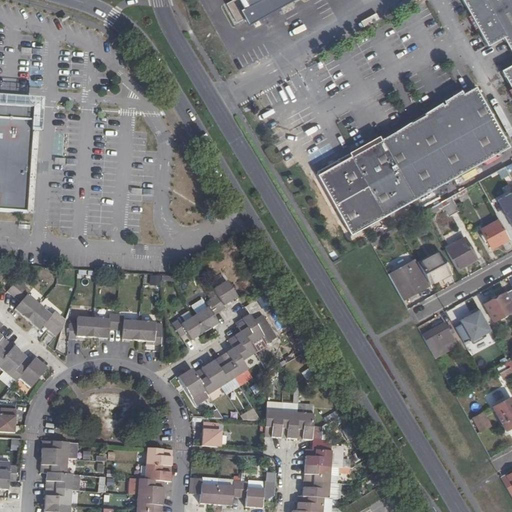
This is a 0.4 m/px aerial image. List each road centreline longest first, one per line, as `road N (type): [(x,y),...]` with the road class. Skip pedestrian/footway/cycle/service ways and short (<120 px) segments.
road 1 (secondary): [(68,0),(146,48),(427,511)]
road 2 (secondary): [(462,511),(176,45),(163,0)]
road 3 (residential): [(178,511),(183,426),(156,381)]
road 4 (residential): [(60,381),(35,422),(30,503)]
